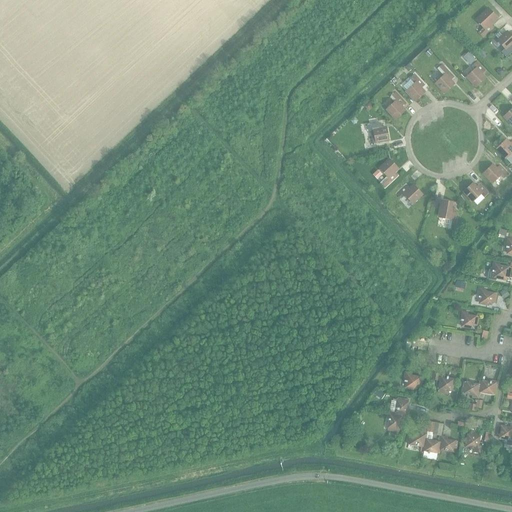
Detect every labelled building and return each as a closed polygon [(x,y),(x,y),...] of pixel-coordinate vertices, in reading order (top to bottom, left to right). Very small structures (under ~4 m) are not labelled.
[(494,28),(490,24),(496,18),(488,9),(476,20),(483,28),(478,33),(483,38),(494,28)] [(505,49),(502,52),(506,57),(511,52),(511,37),(507,32),(502,37),(499,40),(498,41),(505,49)] [(463,58),(470,65),(475,60),(468,52),(463,58)] [(471,66),(475,70),(467,77),(475,87),(485,78),(481,74),(485,71),(477,61),(471,66)] [(436,84),(444,93),(453,84),(450,81),(454,77),(442,64),(437,69),(444,76),(436,84)] [(406,91),(415,101),(424,92),(421,89),(425,85),(415,74),(409,79),(414,84),(406,91)] [(395,103),(386,110),(395,119),(404,111),(401,107),(405,104),(395,92),(390,97),(395,103)] [(364,107),(368,111),(372,107),(368,103),(364,107)] [(369,133),(371,132),(373,143),(376,143),(388,140),(386,128),(381,129),(380,123),(368,126),(369,133)] [(497,149),(506,158),(511,152),(511,141),(509,144),(506,140),(497,149)] [(380,168),(387,176),(380,183),(385,188),(398,176),(394,172),(397,169),(389,159),(380,168)] [(483,174),(492,183),(500,175),(504,179),(509,174),(500,165),(496,169),(493,165),(483,174)] [(464,192),(472,202),(480,194),(484,198),(489,193),(480,184),(476,187),(473,184),(464,192)] [(396,194),(401,199),(405,195),(412,203),(422,195),(413,186),(410,189),(406,185),(396,194)] [(439,217),(450,219),(448,229),(455,230),(458,213),(452,212),(454,204),(442,201),(439,217)] [(499,266),(499,264),(494,263),(492,270),(489,270),(487,279),(496,280),(496,278),(502,279),(503,276),(508,277),(510,268),(499,266)] [(464,289),(465,283),(457,281),(455,287),(464,289)] [(496,294),(485,292),(485,290),(480,289),(479,296),(478,296),(478,298),(481,298),(480,304),(488,305),(489,302),(494,303),(496,294)] [(500,292),(504,299),(509,296),(506,289),(500,292)] [(462,326),(470,328),(471,325),(476,326),(478,318),(467,315),(467,313),(462,312),(461,319),(460,321),(463,322),(462,326)] [(402,382),(405,383),(404,388),(412,390),(413,386),(419,387),(421,379),(410,377),(410,375),(405,373),(403,381),(402,382)] [(439,381),(437,392),(446,394),(447,388),(451,389),(452,380),(448,380),(448,377),(446,376),(446,377),(439,375),(437,381),(439,381)] [(472,395),(472,398),(477,398),(478,392),(494,395),(497,382),(490,381),(489,383),(480,382),(479,386),(474,385),(473,384),(473,385),(463,383),(461,393),(472,395)] [(395,409),(394,414),(400,415),(406,416),(407,411),(406,411),(407,400),(397,398),(395,408),(395,407),(395,409)] [(400,415),(394,414),(389,413),(387,420),(387,421),(389,421),(387,430),(397,432),(400,415)] [(471,426),(481,428),(483,421),(473,419),(471,426)] [(426,430),(422,453),(428,454),(429,452),(437,454),(440,441),(426,439),(427,432),(433,433),(435,422),(428,421),(427,430),(426,430)] [(499,426),(497,435),(502,436),(502,439),(504,440),(504,444),(511,445),(511,426),(510,426),(510,428),(499,426)] [(422,453),(426,430),(421,429),(420,434),(419,434),(419,436),(409,434),(407,444),(416,446),(416,447),(417,447),(418,446),(423,447),(422,453)] [(470,451),(479,453),(480,447),(477,446),(479,436),(471,434),(470,440),(467,439),(465,448),(470,448),(470,451)] [(440,440),(440,441),(437,454),(438,454),(438,450),(444,451),(443,451),(445,452),(445,451),(454,453),(456,443),(445,441),(446,439),(440,438),(440,440)] [(363,447),(369,454),(375,449),(369,442),(363,447)]
